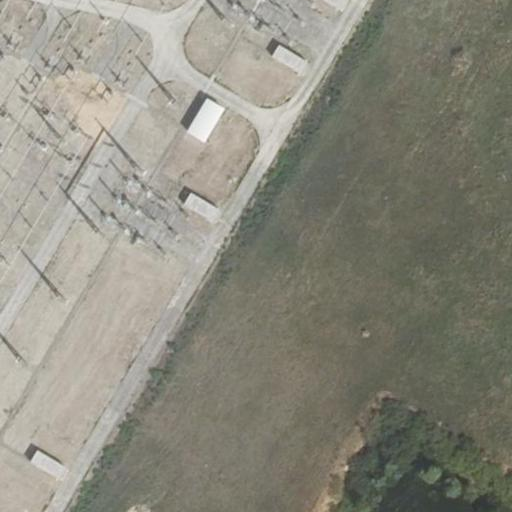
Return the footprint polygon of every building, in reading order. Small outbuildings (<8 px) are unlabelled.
[(346,0),(324,0),(341,10),(346,0)] [(308,66),(278,46),(271,58),(300,77),(308,66)] [(223,112),(206,102),(188,134),(204,144),(223,112)] [(220,213),(190,195),(183,207),(213,225),(220,213)] [(66,471),(36,453),(29,465),(59,483),(66,471)]
